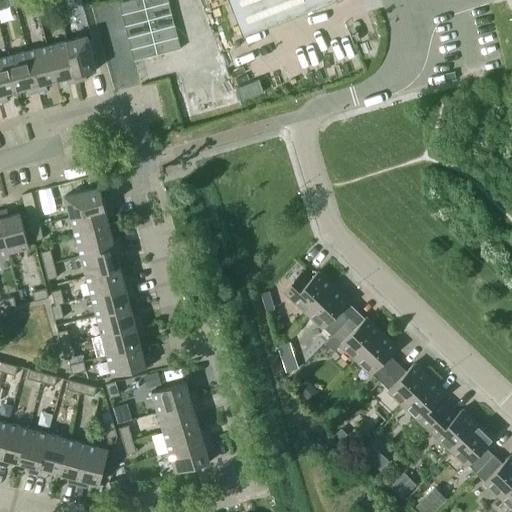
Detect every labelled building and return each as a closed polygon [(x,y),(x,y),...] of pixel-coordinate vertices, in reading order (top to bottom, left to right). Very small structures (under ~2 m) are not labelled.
[(145,8),(143,0),(129,0),(119,3),(122,14),(145,8)] [(169,2),(168,0),(143,0),(145,8),(169,2)] [(229,0),(243,34),(332,0),(229,0)] [(169,2),(145,8),(148,20),(172,14),(169,2)] [(145,8),(122,14),(125,26),(148,20),(145,8)] [(172,14),(148,20),(151,31),(175,25),(172,14)] [(151,31),(148,20),(125,26),(128,37),(151,31)] [(175,25),(151,31),(154,43),(178,37),(175,25)] [(151,31),(128,37),(131,49),(154,43),(151,31)] [(87,35),(67,40),(77,81),(86,79),(85,72),(96,69),(87,35)] [(154,43),(157,55),(181,48),(178,37),(154,43)] [(67,84),(77,81),(67,40),(47,45),(56,80),(66,77),(67,84)] [(157,55),(154,43),(131,49),(134,61),(157,55)] [(45,83),(56,80),(47,45),(27,50),(38,92),(47,89),(45,83)] [(28,94),(38,92),(27,50),(7,56),(16,90),(26,88),(28,94)] [(6,93),(16,90),(7,56),(0,57),(0,101),(8,99),(6,93)] [(259,80),(237,88),(241,99),(263,91),(259,80)] [(65,195),(70,216),(111,205),(109,196),(102,198),(99,186),(65,195)] [(22,194),(27,213),(37,210),(32,191),(22,194)] [(111,205),(70,216),(75,236),(110,227),(107,216),(114,215),(111,205)] [(7,208),(0,210),(0,220),(8,252),(29,247),(20,212),(8,215),(7,208)] [(30,226),(41,224),(37,210),(27,213),(30,226)] [(0,254),(8,252),(0,220),(0,254)] [(41,224),(30,226),(34,240),(44,237),(41,224)] [(75,236),(80,255),(122,245),(119,235),(113,237),(110,227),(75,236)] [(122,245),(80,255),(85,275),(120,266),(117,256),(124,254),(122,245)] [(45,265),(54,263),(50,249),(41,252),(45,265)] [(54,263),(45,265),(49,278),(58,276),(54,263)] [(91,295),(132,284),(129,275),(123,276),(120,266),(85,275),(91,295)] [(284,289),(308,312),(333,286),(317,271),(310,279),(301,270),(284,289)] [(96,315),(130,306),(128,295),(134,294),(132,284),(91,295),(96,315)] [(332,335),(349,317),(341,308),(348,301),(333,286),(308,312),(332,335)] [(46,288),(32,291),(34,301),(48,297),(46,288)] [(55,304),(61,304),(65,303),(61,289),(52,292),(55,304)] [(261,293),(264,299),(271,297),(269,291),(261,293)] [(0,304),(1,309),(2,309),(16,305),(14,296),(0,299),(0,304)] [(65,317),(61,304),(55,304),(51,305),(55,319),(65,317)] [(130,306),(96,315),(101,335),(142,324),(140,314),(133,316),(130,306)] [(342,344),(356,358),(381,332),(365,317),(358,325),(349,317),(332,335),(333,335),(327,341),(336,350),(342,344)] [(106,354),(141,345),(138,335),(145,333),(142,324),(101,335),(106,354)] [(62,345),(71,343),(67,329),(58,331),(62,345)] [(380,381),(397,362),(389,354),(396,347),(381,332),(356,358),(380,381)] [(71,343),(62,345),(65,359),(74,356),(71,343)] [(106,354),(112,375),(153,364),(150,354),(143,355),(141,345),(106,354)] [(295,359),(283,363),(286,371),(298,367),(295,359)] [(84,361),(70,365),(73,373),(86,369),(84,361)] [(16,375),(19,366),(4,362),(2,371),(16,375)] [(380,381),(404,403),(429,378),(413,363),(406,371),(397,362),(380,381)] [(41,381),(44,372),(30,369),(28,378),(41,381)] [(158,371),(143,376),(146,387),(161,383),(158,371)] [(55,385),(57,376),(44,372),(41,381),(55,385)] [(428,427),(445,408),(437,400),(444,393),(429,378),(404,403),(428,427)] [(81,392),(83,383),(69,379),(67,388),(81,392)] [(116,381),(106,384),(110,397),(119,394),(116,381)] [(157,412),(198,400),(195,390),(189,392),(185,381),(151,391),(157,412)] [(94,395),(97,387),(83,383),(81,392),(94,395)] [(315,387),(307,395),(312,400),(320,392),(315,387)] [(157,412),(163,431),(197,421),(194,411),(201,409),(198,400),(157,412)] [(428,427),(452,449),(477,424),(461,409),(454,416),(445,408),(428,427)] [(116,433),(112,419),(104,422),(108,436),(116,433)] [(0,455),(9,422),(0,420),(0,455)] [(169,451),(210,439),(207,429),(200,431),(197,421),(163,431),(169,451)] [(9,459),(19,462),(28,428),(9,422),(0,455),(0,464),(7,466),(9,459)] [(123,441),(133,438),(129,424),(119,427),(123,441)] [(476,472),(493,454),(485,446),(492,439),(477,424),(452,449),(476,472)] [(339,442),(347,434),(338,425),(330,433),(339,442)] [(28,472),(37,474),(48,433),(28,428),(19,462),(30,465),(28,472)] [(59,473),(68,438),(48,433),(37,474),(47,477),(48,470),(59,473)] [(67,482),(77,484),(88,443),(68,438),(59,473),(69,475),(67,482)] [(133,438),(123,441),(127,454),(137,451),(133,438)] [(210,439),(169,451),(175,472),(209,461),(206,450),(213,448),(210,439)] [(88,480),(99,483),(108,449),(88,443),(77,484),(86,487),(88,480)] [(370,443),(361,452),(371,461),(380,451),(370,443)] [(476,472),(500,495),(511,482),(511,457),(509,455),(502,462),(493,454),(476,472)] [(126,486),(123,477),(109,481),(112,490),(126,486)] [(403,498),(412,489),(400,477),(391,486),(403,498)] [(500,511),(511,511),(511,482),(500,495),(492,504),(500,511)] [(420,511),(433,511),(447,498),(435,486),(415,507),(420,511)]
